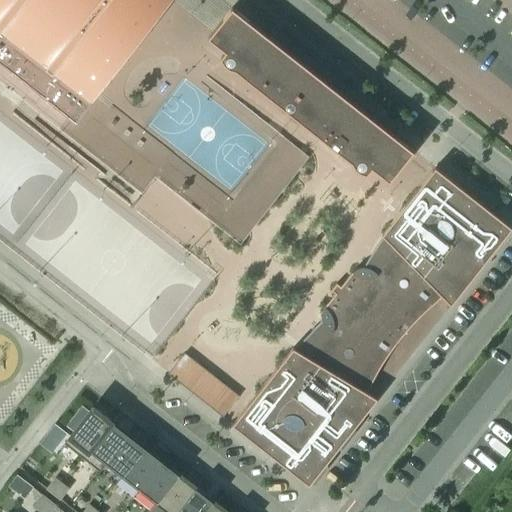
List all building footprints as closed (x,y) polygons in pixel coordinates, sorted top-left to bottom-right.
[(170,0),(0,0),(0,81),(3,84),(22,99),(27,93),(146,187),(154,176),(215,224),(240,243),(308,156),(283,137),(279,143),(233,201),(172,154),(172,153),(104,100),(97,94),(170,0)] [(414,150),(232,7),(207,37),(225,51),(220,57),(222,61),(224,64),(227,67),(231,69),(235,70),(351,162),(353,165),(356,168),(359,171),(363,172),(367,173),(372,167),(389,181),(414,150)] [(428,308),(436,301),(438,299),(440,297),(441,295),(451,305),(511,227),(435,166),(381,234),(382,236),(363,266),(360,267),(357,268),(354,269),(352,271),(350,273),(340,286),(336,283),(330,290),(335,293),(326,304),(324,307),(323,309),(322,313),(321,316),(322,319),(294,348),(293,347),(232,424),(309,485),(377,398),(366,391),(367,389),(369,386),(375,375),(381,366),(386,357),(392,348),(399,339),(406,331),(413,323),(420,316),(428,308)] [(239,396),(184,352),(168,374),(222,417),(239,396)] [(82,457),(110,420),(93,406),(64,443),(82,457)] [(99,470),(127,434),(110,420),(82,457),(99,470)] [(122,476),(144,447),(127,434),(99,470),(99,471),(105,463),(122,476)] [(138,490),(161,460),(144,447),(122,476),(138,490)] [(155,503),(178,474),(161,460),(138,490),(155,503)] [(175,511),(195,487),(178,474),(155,503),(166,511),(175,511)] [(53,493),(61,483),(55,478),(47,488),(53,493)] [(59,498),(68,488),(61,483),(53,493),(59,498)] [(203,511),(212,501),(195,487),(175,511),(203,511)] [(40,510),(48,500),(42,495),(34,505),(40,510)] [(42,511),(48,511),(54,505),(48,500),(40,510),(42,511)] [(226,511),(212,501),(203,511),(226,511)]
